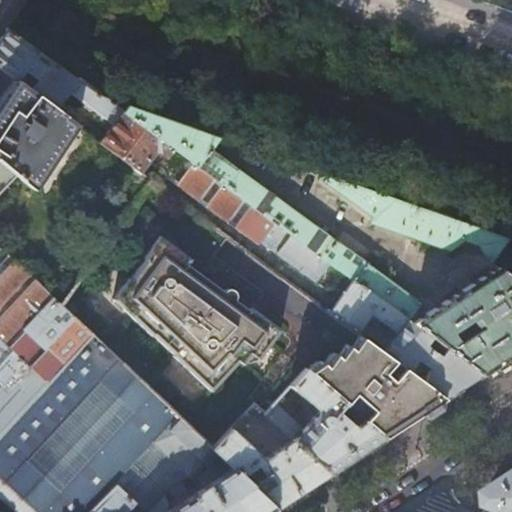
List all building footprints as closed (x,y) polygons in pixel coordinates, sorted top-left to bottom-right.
[(0,37),(0,69),(15,80),(55,110),(68,92),(76,81),(6,28),(0,37)] [(76,81),(68,92),(113,125),(100,143),(132,166),(140,172),(147,162),(151,165),(155,159),(151,157),(154,153),(159,153),(167,158),(174,149),(100,95),(78,79),(76,81)] [(75,124),(55,110),(15,80),(0,103),(0,162),(11,172),(12,171),(33,190),(75,124)] [(110,98),(100,95),(174,149),(198,166),(210,149),(219,137),(110,98)] [(174,149),(167,158),(158,169),(170,178),(257,244),(260,241),(315,282),(330,263),(198,166),(174,149)] [(367,263),(210,149),(198,166),(330,263),(353,281),(406,319),(411,323),(418,318),(413,315),(421,303),(366,264),(367,263)] [(0,183),(2,185),(11,172),(0,162),(0,183)] [(150,180),(140,172),(132,166),(135,202),(150,180)] [(490,264),(508,238),(317,171),(314,179),(326,184),(325,188),(337,192),(335,196),(347,200),(345,205),(358,209),(356,213),(369,218),(366,223),(449,251),(462,241),(476,244),(488,264),(490,264)] [(190,260),(159,236),(141,259),(143,261),(128,281),(126,280),(111,300),(151,335),(152,334),(173,352),(172,354),(211,389),(238,359),(244,362),(252,352),(260,357),(282,328),(252,305),(249,309),(187,264),(190,260)] [(0,338),(49,384),(93,336),(61,307),(0,249),(0,338)] [(511,355),(511,354),(511,279),(494,269),(418,318),(411,323),(482,375),(511,355)] [(396,332),(406,319),(353,281),(329,312),(358,333),(371,314),(396,332)] [(482,375),(411,323),(406,319),(396,332),(382,351),(446,398),(452,394),(482,375)] [(320,361),(306,370),(343,403),(363,420),(384,438),(446,398),(382,351),(360,334),(350,347),(346,344),(336,355),(332,352),(323,364),(320,361)] [(122,364),(93,336),(49,384),(0,436),(0,479),(34,511),(89,511),(116,485),(135,503),(138,506),(165,490),(178,483),(179,486),(190,479),(192,481),(197,476),(195,474),(204,464),(201,462),(205,458),(211,463),(219,454),(212,448),(211,447),(122,364)] [(0,436),(49,384),(0,338),(0,384),(2,386),(0,387),(0,436)] [(265,413),(292,438),(329,474),(351,460),(384,438),(363,420),(354,425),(337,411),(343,403),(306,370),(305,369),(290,385),(317,409),(301,428),(278,406),(286,397),(283,394),(265,413)] [(212,448),(219,454),(233,468),(276,508),(316,482),(329,474),(292,438),(263,457),(233,430),(230,427),(212,448)] [(169,503),(165,490),(138,506),(144,511),(270,511),(276,508),(233,468),(186,498),(184,494),(169,503)] [(511,511),(511,475),(487,492),(488,506),(490,507),(501,511),(511,511)] [(34,511),(0,479),(0,495),(18,511),(34,511)] [(125,511),(135,503),(116,485),(89,511),(125,511)]
